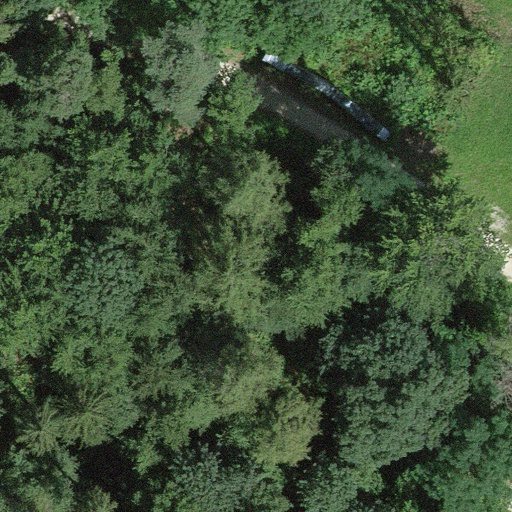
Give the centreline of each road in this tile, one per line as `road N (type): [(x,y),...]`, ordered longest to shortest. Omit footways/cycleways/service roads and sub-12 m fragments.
road 1 (track): [(0,8),(232,83),(452,224),(511,277)]
road 2 (track): [(477,470),(320,454),(134,378),(15,359)]
